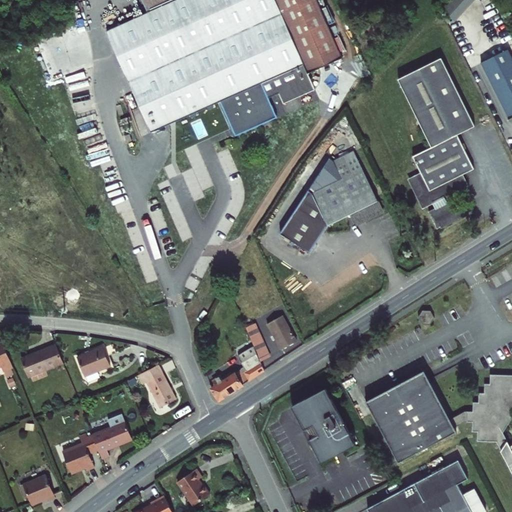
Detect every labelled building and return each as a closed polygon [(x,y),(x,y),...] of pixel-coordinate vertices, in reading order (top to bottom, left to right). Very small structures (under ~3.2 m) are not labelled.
[(143,0),(150,14),(108,32),(153,133),(222,103),(237,137),(279,118),(270,99),(280,94),(285,104),(317,91),(310,75),(344,60),(317,0),(143,0)] [(454,0),(442,13),(456,43),(463,40),(455,23),(476,0),(454,0)] [(137,5),(112,14),(115,23),(140,14),(137,5)] [(482,62),(510,119),(511,118),(511,59),(507,49),(482,62)] [(428,214),(436,230),(474,214),(472,209),(470,205),(460,209),(456,200),(449,203),(445,197),(469,187),(463,175),(475,170),(458,135),(476,127),(443,59),(400,80),(433,148),(414,157),(421,174),(409,180),(422,207),(432,203),(436,210),(428,214)] [(343,179),(337,182),(352,216),(355,225),(384,211),(355,152),(335,162),(343,179)] [(343,179),(335,162),(331,159),(310,191),(312,193),(337,182),(343,179)] [(337,182),(312,193),(310,191),(281,234),(311,255),(320,241),(329,227),(352,216),(337,182)] [(431,312),(421,311),(417,319),(422,328),(431,327),(435,320),(431,312)] [(268,328),(283,350),(297,341),(283,319),(268,328)] [(248,332),(255,348),(262,363),(266,360),(270,358),(256,329),(248,332)] [(0,337),(0,336),(0,365),(1,367),(11,362),(0,337)] [(54,340),(32,349),(33,351),(19,357),(27,374),(62,359),(54,340)] [(109,362),(101,342),(76,353),(84,373),(109,362)] [(213,389),(217,399),(224,400),(245,387),(266,374),(262,363),(255,348),(239,358),(247,372),(244,374),(243,372),(233,378),(231,376),(225,380),(223,377),(215,382),(218,386),(213,389)] [(178,399),(165,373),(144,383),(157,410),(178,399)] [(469,426),(469,416),(466,416),(451,424),(425,374),(388,393),(389,397),(369,407),(399,466),(457,436),(455,431),(466,426),(469,426)] [(475,426),(475,434),(481,434),(481,445),(497,445),(511,472),(511,378),(492,378),(492,387),(487,387),(487,396),(481,396),(481,406),(475,406),(475,416),(469,416),(469,426),(475,426)] [(303,408),(297,411),(313,440),(310,442),(322,466),(356,448),(326,391),(306,402),(308,405),(303,408)] [(379,398),(367,404),(369,407),(389,397),(388,393),(379,398)] [(126,417),(92,431),(102,456),(109,453),(107,447),(111,445),(115,443),(114,441),(132,433),(126,417)] [(132,433),(114,441),(115,443),(133,435),(132,433)] [(95,464),(86,440),(63,449),(71,471),(76,469),(82,467),(81,465),(85,464),(86,467),(95,464)] [(461,511),(452,493),(462,486),(452,467),(410,489),(365,511),(461,511)] [(45,469),(22,479),(30,499),(35,497),(40,495),(39,494),(45,492),(46,495),(54,492),(45,469)] [(194,506),(210,495),(203,484),(202,485),(199,480),(202,478),(199,473),(196,469),(177,482),(194,506)] [(145,500),(160,491),(155,483),(140,492),(145,500)] [(173,511),(165,495),(151,502),(152,504),(144,508),(135,511),(173,511)]
